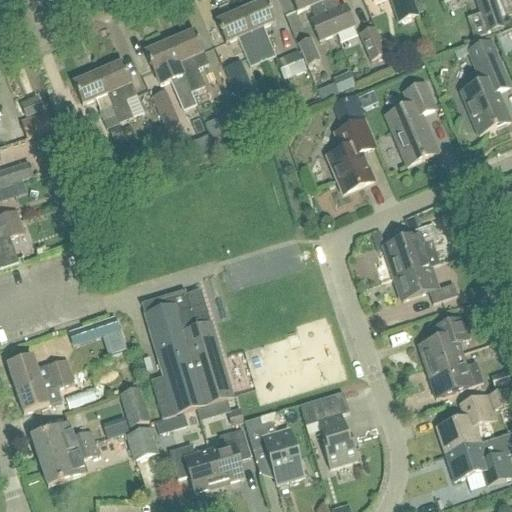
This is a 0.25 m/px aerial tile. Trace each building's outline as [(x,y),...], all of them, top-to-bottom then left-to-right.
[(337,41),(318,0),(289,0),(298,20),(310,15),(313,22),(308,24),(318,48),(337,41)] [(318,0),(337,41),(355,33),(345,8),(338,11),(335,3),(342,0),(318,0)] [(366,0),(367,0),(388,0),(398,27),(414,21),(407,0),(366,0)] [(491,0),(474,0),(486,37),(502,32),(491,0)] [(255,48),(263,67),(275,62),(263,33),(275,28),(265,5),(241,16),(251,38),(255,48)] [(251,38),(241,16),(216,26),(225,49),(237,44),(241,54),(240,54),(248,73),(263,67),(255,48),(251,38)] [(386,59),(375,32),(359,38),(371,66),(386,59)] [(170,48),(180,70),(204,60),(195,37),(170,48)] [(311,42),(297,48),(307,70),(321,64),(311,42)] [(511,93),(499,65),(491,46),(470,55),(468,51),(455,57),(458,64),(469,59),(482,89),(461,98),(479,142),(496,135),(496,134),(510,128),(498,99),(511,93)] [(180,70),(170,48),(145,58),(155,82),(156,82),(161,93),(172,89),(178,104),(191,98),(183,79),(180,70)] [(225,72),(236,98),(251,92),(240,66),(225,72)] [(123,69),(98,79),(119,130),(119,131),(133,125),(126,108),(137,104),(132,91),(123,69)] [(223,71),(210,76),(219,97),(232,91),(223,71)] [(183,79),(191,98),(204,93),(196,74),(183,79)] [(322,105),(354,90),(348,76),(332,83),(334,87),(317,95),(322,105)] [(119,130),(98,79),(73,89),(82,111),(96,106),(100,117),(99,118),(106,135),(119,130)] [(436,115),(425,90),(404,99),(410,112),(386,122),(407,172),(439,159),(422,121),(436,115)] [(166,95),(152,102),(166,134),(181,128),(166,95)] [(38,104),(22,110),(27,122),(43,116),(38,104)] [(72,110),(59,116),(69,138),(82,132),(72,110)] [(272,113),(245,125),(252,139),(278,127),(272,113)] [(46,118),(21,127),(27,144),(52,135),(46,118)] [(0,127),(0,142),(5,155),(23,148),(14,122),(0,127)] [(343,156),(328,163),(343,200),(374,187),(362,159),(375,153),(364,127),(336,139),(343,156)] [(118,131),(109,135),(115,147),(125,143),(120,131),(119,132),(118,131)] [(12,170),(31,160),(24,148),(5,158),(12,170)] [(170,153),(158,158),(162,169),(175,164),(170,153)] [(32,182),(28,168),(0,177),(0,192),(10,189),(32,182)] [(65,174),(56,176),(63,200),(59,201),(63,213),(75,209),(65,174)] [(10,189),(0,192),(0,207),(15,202),(10,189)] [(465,205),(451,210),(469,259),(483,254),(465,205)] [(0,234),(21,228),(17,216),(0,221),(0,234)] [(25,240),(21,228),(0,234),(0,276),(18,270),(10,245),(25,240)] [(435,234),(411,242),(384,251),(396,285),(430,273),(439,269),(432,248),(439,246),(435,234)] [(437,295),(430,273),(396,285),(403,307),(429,298),(433,310),(458,302),(454,290),(437,295)] [(468,294),(473,309),(496,302),(491,286),(468,294)] [(151,385),(163,424),(233,403),(232,400),(221,361),(211,328),(209,329),(203,310),(190,314),(186,300),(185,297),(186,297),(186,296),(141,309),(141,310),(142,309),(163,381),(151,385)] [(418,352),(425,373),(463,360),(459,349),(468,346),(461,325),(438,332),(442,344),(418,352)] [(57,356),(91,344),(87,332),(53,343),(57,356)] [(410,355),(397,365),(403,374),(417,364),(410,355)] [(425,373),(432,394),(436,405),(483,390),(476,369),(466,372),(463,360),(425,373)] [(7,370),(15,395),(71,377),(67,364),(37,375),(33,361),(7,370)] [(494,393),(511,386),(511,375),(511,376),(510,374),(490,380),(494,393)] [(71,377),(15,395),(23,420),(49,411),(45,399),(75,388),(71,377)] [(92,393),(59,405),(64,416),(96,405),(92,393)] [(482,449),(481,448),(476,430),(497,424),(494,414),(511,408),(511,406),(508,393),(481,401),(482,406),(465,411),(469,425),(436,434),(445,461),(482,449)] [(140,394),(121,400),(130,433),(150,427),(140,394)] [(343,398),(300,411),(306,432),(319,428),(325,450),(323,451),(330,475),(358,466),(351,442),(348,443),(342,421),(349,419),(343,398)] [(227,417),(231,432),(244,428),(240,414),(227,417)] [(253,458),(258,456),(270,453),(280,490),(304,483),(291,438),(277,442),(273,427),(262,430),(260,423),(244,427),(253,458)] [(159,441),(172,437),(168,424),(155,428),(159,441)] [(39,467),(103,446),(99,434),(73,443),(68,429),(31,442),(39,467)] [(152,434),(127,441),(134,466),(159,459),(152,434)] [(223,453),(209,457),(219,491),(244,484),(239,467),(251,464),(243,436),(220,442),(223,453)] [(482,449),(445,461),(453,486),(483,478),(486,490),(511,482),(511,470),(508,456),(500,458),(495,443),(481,448),(482,449)] [(103,446),(39,467),(47,492),(85,479),(80,464),(106,455),(103,446)] [(194,499),(219,491),(209,457),(195,461),(192,451),(169,457),(177,486),(189,482),(194,499)]
